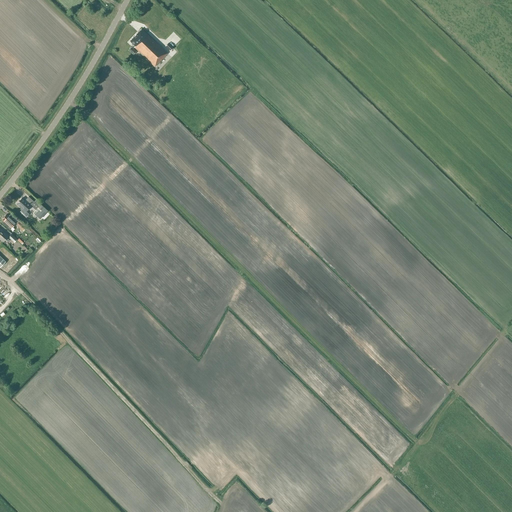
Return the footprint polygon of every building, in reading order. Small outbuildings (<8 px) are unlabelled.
[(167,54),(148,35),(141,29),(130,41),(134,45),(132,48),(131,47),(131,48),(130,48),(129,49),(128,50),(133,55),(136,52),(133,49),(134,47),(154,67),(167,54)] [(180,63),(174,70),(180,76),(186,69),(180,63)] [(21,198),(16,204),(22,209),(20,212),(26,217),(29,214),(26,211),(31,205),(36,210),(33,213),(40,219),(47,210),(41,204),(39,206),(32,200),(29,204),(27,202),(26,203),(21,198)] [(19,221),(12,214),(9,217),(6,214),(2,219),(4,221),(2,223),(9,230),(15,224),(23,231),(26,228),(19,221)] [(2,230),(0,228),(0,239),(3,242),(5,239),(8,241),(9,240),(7,238),(9,236),(3,231),(1,230),(2,230)] [(9,237),(14,242),(17,239),(11,234),(9,237)] [(6,264),(10,268),(17,261),(12,257),(6,264)] [(233,493),(241,489),(238,485),(231,490),(233,493)]
